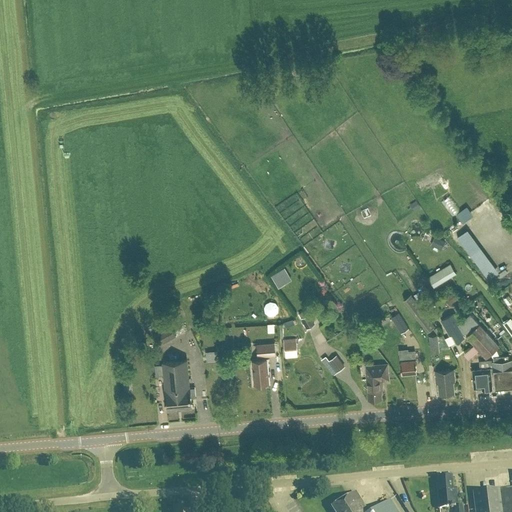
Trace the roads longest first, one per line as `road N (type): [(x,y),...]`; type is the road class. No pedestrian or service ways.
road 1 (track): [(511,20),(45,102)]
road 2 (tertiary): [(104,440),(511,403)]
road 3 (unclassified): [(109,498),(511,464)]
